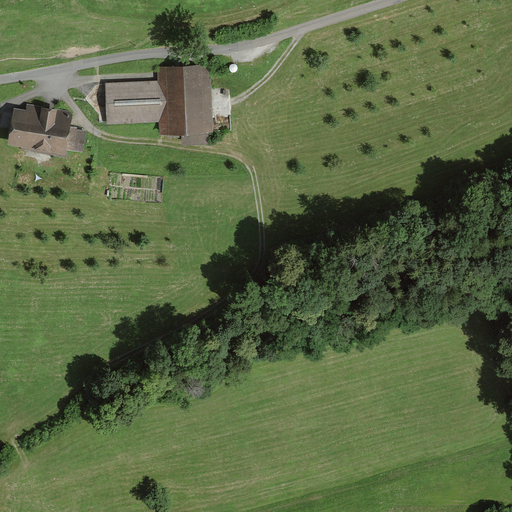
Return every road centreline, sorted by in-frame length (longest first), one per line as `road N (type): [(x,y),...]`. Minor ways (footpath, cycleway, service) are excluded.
road 1 (track): [(52,70),(86,124),(108,139),(239,157),(253,172),(267,258),(240,292),(17,423),(11,434),(20,450)]
road 2 (unclassified): [(0,79),(120,56),(236,46),(388,0)]
